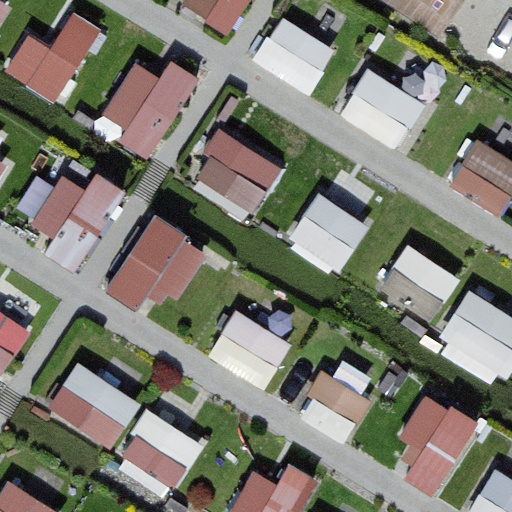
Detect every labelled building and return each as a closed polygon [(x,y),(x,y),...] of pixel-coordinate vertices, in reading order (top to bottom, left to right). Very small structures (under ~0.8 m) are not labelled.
[(0,0),(0,26),(18,0),(0,0)] [(191,0),(234,29),(254,0),(191,0)] [(379,0),(442,41),(468,0),(379,0)] [(58,38),(33,22),(9,60),(62,94),(109,21),(81,3),(58,38)] [(318,85),(345,40),(289,7),(262,52),(318,85)] [(200,75),(141,47),(108,116),(166,144),(200,75)] [(376,60),(348,107),(407,140),(434,93),(376,60)] [(227,121),(196,176),(260,211),(291,156),(227,121)] [(508,207),(511,201),(511,148),(482,130),(455,175),(508,207)] [(0,144),(0,179),(15,153),(0,144)] [(125,183),(65,158),(36,229),(96,254),(125,183)] [(326,183),(293,236),(343,267),(376,214),(326,183)] [(157,280),(180,296),(216,243),(163,206),(111,282),(142,302),(157,280)] [(386,280),(438,313),(467,267),(415,234),(386,280)] [(446,325),(510,370),(511,367),(511,300),(480,278),(446,325)] [(0,296),(0,359),(13,366),(40,318),(0,296)] [(215,347),(271,381),(300,332),(244,299),(215,347)] [(84,352),(54,398),(117,439),(147,393),(84,352)] [(352,437),(382,392),(334,360),(304,405),(352,437)] [(399,466),(447,489),(486,409),(438,386),(399,466)] [(191,480),(209,426),(146,405),(128,459),(191,480)] [(260,460),(233,511),(304,511),(326,468),(294,451),(283,472),(260,460)] [(511,511),(511,462),(502,457),(474,507),(482,511),(511,511)] [(0,497),(0,511),(67,511),(72,505),(16,471),(0,497)]
